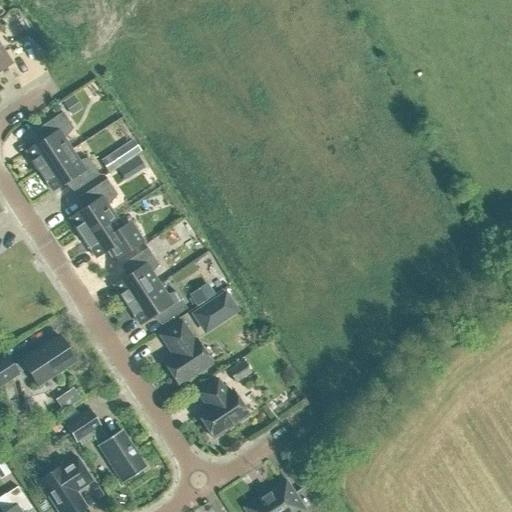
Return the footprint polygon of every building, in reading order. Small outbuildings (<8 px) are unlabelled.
[(0,70),(9,64),(0,50),(0,27),(0,28),(0,27),(0,70)] [(81,109),(72,96),(62,102),(71,116),(81,109)] [(37,172),(70,150),(63,140),(72,129),(61,112),(36,129),(43,139),(25,151),(30,159),(29,160),(37,172)] [(77,161),(70,150),(37,172),(44,184),(45,183),(51,191),(69,179),(76,189),(98,175),(87,158),(77,161)] [(107,174),(112,170),(116,168),(119,166),(112,153),(99,161),(107,174)] [(119,166),(116,168),(123,180),(133,174),(125,162),(119,166)] [(87,206),(68,218),(74,226),(73,227),(80,239),(113,217),(106,207),(116,195),(105,179),(80,196),(87,206)] [(113,217),(80,239),(88,250),(89,250),(95,258),(105,251),(112,261),(141,242),(129,222),(120,228),(113,217)] [(176,220),(145,241),(155,256),(187,235),(176,220)] [(124,306),(157,284),(150,273),(157,265),(146,248),(124,263),(131,273),(112,285),(118,293),(117,294),(124,306)] [(164,295),(157,284),(124,306),(132,317),(133,316),(139,325),(157,313),(164,323),(185,309),(174,292),(164,295)] [(196,306),(213,295),(206,285),(189,296),(196,306)] [(189,313),(203,335),(238,312),(224,290),(189,313)] [(177,386),(210,364),(194,339),(193,340),(180,321),(158,336),(171,354),(161,361),(177,386)] [(74,361),(57,336),(20,361),(11,367),(4,355),(0,356),(0,385),(17,375),(17,374),(25,369),(36,386),(74,361)] [(226,371),(234,384),(250,373),(242,361),(226,371)] [(212,439),(247,416),(230,391),(226,393),(216,379),(196,393),(205,407),(195,414),(212,439)] [(121,483),(144,468),(120,430),(106,439),(98,427),(99,426),(88,409),(63,426),(74,442),(77,441),(80,446),(92,438),(97,445),(96,445),(121,483)] [(47,425),(53,433),(61,427),(55,419),(47,425)] [(62,467),(60,465),(34,482),(44,498),(46,496),(56,511),(76,511),(85,507),(75,491),(91,481),(76,458),(62,467)] [(1,461),(0,461),(0,479),(9,474),(1,461)] [(323,511),(307,487),(295,494),(287,481),(245,508),(247,511),(323,511)] [(0,511),(23,511),(29,508),(16,487),(4,494),(0,496),(0,511)]
